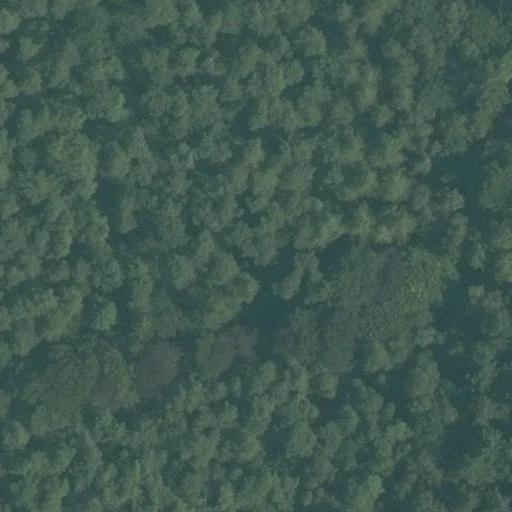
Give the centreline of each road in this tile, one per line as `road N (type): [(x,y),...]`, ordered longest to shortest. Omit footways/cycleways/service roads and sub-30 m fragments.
road 1 (track): [(440,298),(16,377),(0,451)]
road 2 (track): [(436,0),(440,298)]
road 3 (track): [(438,511),(440,298)]
